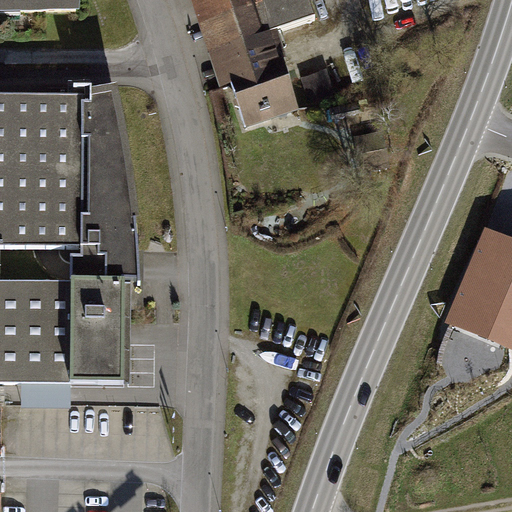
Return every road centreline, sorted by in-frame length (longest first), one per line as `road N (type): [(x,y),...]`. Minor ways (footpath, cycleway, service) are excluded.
road 1 (secondary): [(311,511),(511,0)]
road 2 (residential): [(152,0),(188,129),(205,267),(198,511)]
